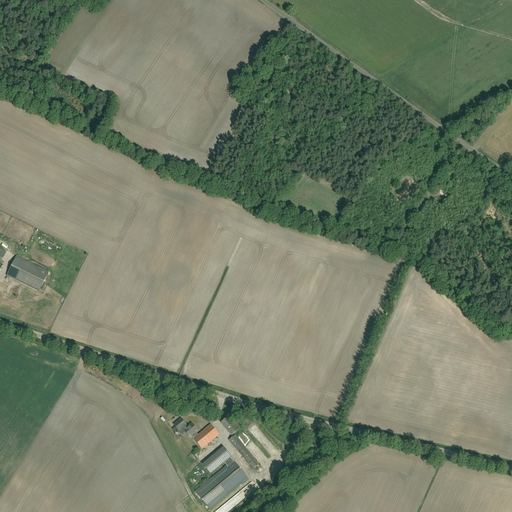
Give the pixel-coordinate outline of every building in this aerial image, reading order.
[(39,292),(47,276),(48,272),(16,257),(14,260),(9,271),(7,276),(39,292)] [(221,422),(232,435),(240,428),(229,415),(221,422)] [(183,430),(188,427),(186,425),(187,424),(182,418),(173,425),(175,427),(172,429),(175,432),(177,430),(178,431),(182,428),(183,430)] [(188,427),(183,430),(183,431),(189,437),(191,436),(193,439),(202,450),(219,435),(210,425),(197,436),(195,433),(197,431),(192,424),(188,427)] [(259,464),(236,434),(229,439),(253,469),(259,464)] [(210,474),(224,463),(227,466),(233,461),(230,458),(231,457),(223,448),(203,465),(210,474)] [(250,483),(232,497),(238,504),(254,491),(251,487),(252,486),(250,483)]
